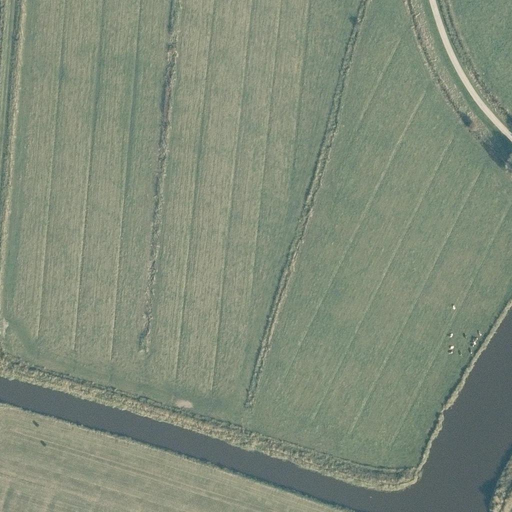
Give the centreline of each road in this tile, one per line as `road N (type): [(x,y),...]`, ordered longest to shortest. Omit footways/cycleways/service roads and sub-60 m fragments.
road 1 (track): [(12,0),(0,164)]
road 2 (unclassified): [(511,138),(457,71),(431,0)]
